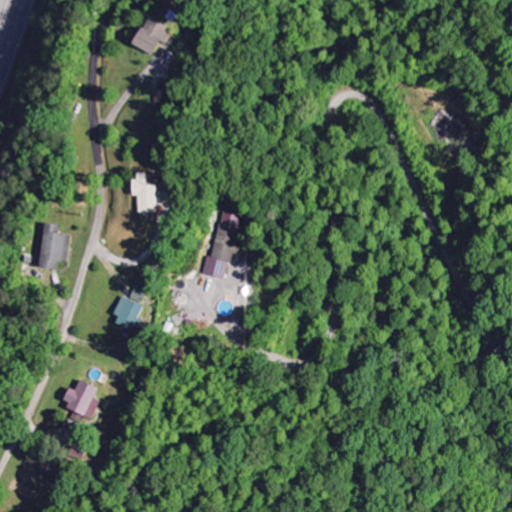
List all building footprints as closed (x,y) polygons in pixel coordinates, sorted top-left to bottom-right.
[(161,55),(167,42),(170,43),(177,26),(154,16),(142,46),(161,55)] [(142,197),(145,197),(146,214),(166,214),(164,173),(141,174),(142,197)] [(245,217),(224,212),(215,258),(209,257),(206,274),(220,277),(223,261),(235,264),(237,254),(246,256),(248,240),(240,239),(245,217)] [(75,235),(63,234),(63,226),(51,225),(47,269),(61,270),(62,263),(73,263),(75,235)] [(144,304),(149,294),(138,288),(133,299),(144,304)] [(139,331),(149,307),(125,297),(118,315),(123,317),(121,324),(139,331)] [(69,407),(78,411),(74,419),(84,423),(87,415),(98,420),(105,402),(98,399),(103,388),(84,381),(80,392),(76,390),(69,407)]
